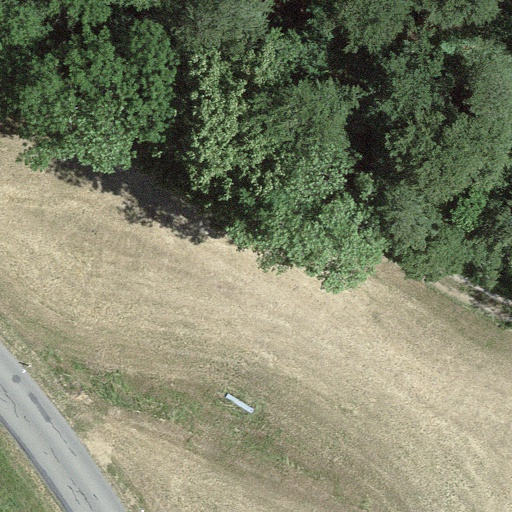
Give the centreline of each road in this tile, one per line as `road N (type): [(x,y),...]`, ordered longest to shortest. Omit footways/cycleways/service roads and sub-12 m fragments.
road 1 (track): [(0,118),(117,136),(511,293)]
road 2 (tertiary): [(97,511),(0,379)]
